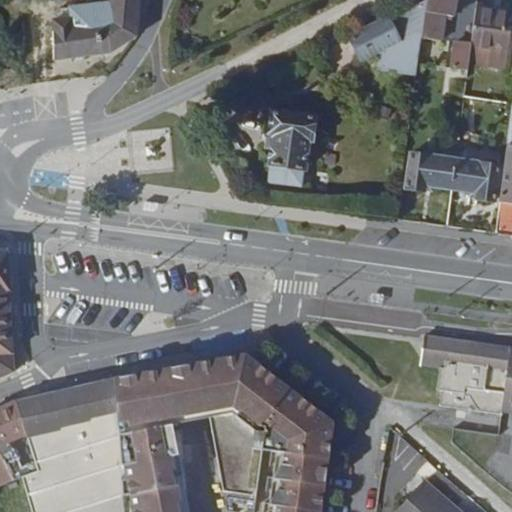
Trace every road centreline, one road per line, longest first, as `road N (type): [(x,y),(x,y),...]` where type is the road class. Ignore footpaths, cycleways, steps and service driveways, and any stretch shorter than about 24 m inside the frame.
road 1 (residential): [(61,147),(370,0)]
road 2 (secondary): [(30,214),(276,250)]
road 3 (secondary): [(276,250),(511,280)]
road 4 (residential): [(37,374),(266,318)]
road 5 (residential): [(61,147),(136,57),(163,0)]
road 6 (residential): [(373,404),(504,511)]
road 7 (residential): [(30,214),(37,374)]
road 8 (residential): [(266,318),(373,404)]
